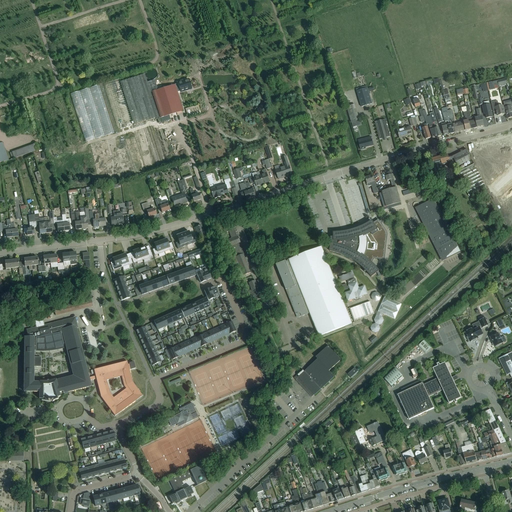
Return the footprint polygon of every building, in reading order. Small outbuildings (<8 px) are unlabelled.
[(183,111),(177,94),(175,85),(174,85),(150,92),(144,74),(120,82),(133,125),(156,118),(156,119),(157,119),(158,123),(170,120),(169,116),(183,111)] [(175,85),(177,94),(193,89),(189,78),(177,82),(178,84),(175,85)] [(442,90),(439,81),(438,79),(436,79),(435,79),(433,79),(435,84),(439,83),(442,90)] [(449,97),(448,92),(447,89),(444,90),(441,80),(439,81),(442,90),(441,90),(444,99),(449,97)] [(102,84),(75,91),(86,140),(114,133),(102,84)] [(356,89),(361,107),(372,104),(366,86),(356,89)] [(505,108),(504,108),(507,118),(511,117),(511,112),(511,107),(511,102),(511,100),(503,102),(505,108)] [(492,117),(490,105),(489,105),(489,101),(484,102),(484,106),(482,106),(484,112),(485,112),(486,118),(492,117)] [(491,102),(492,108),(493,113),(496,112),(497,116),(505,114),(503,106),(499,107),(497,101),(491,102)] [(202,103),(189,107),(191,114),(204,110),(202,103)] [(354,104),(346,107),(351,122),(359,120),(354,104)] [(476,128),(474,121),(473,117),(471,118),(469,110),(470,110),(469,106),(466,107),(466,111),(467,112),(468,120),(470,129),(476,128)] [(444,110),(442,111),(442,113),(443,115),(445,122),(448,121),(449,125),(447,125),(449,134),(454,133),(451,121),(450,121),(448,112),(447,112),(447,109),(446,108),(445,108),(444,109),(444,110)] [(477,116),(473,117),(474,121),(476,128),(483,127),(484,126),(480,109),(476,109),(477,116)] [(448,111),(448,112),(450,121),(451,121),(454,133),(464,131),(463,126),(462,122),(455,124),(454,120),(452,110),(448,111)] [(429,114),(430,116),(437,137),(441,136),(438,127),(437,128),(435,124),(437,123),(433,112),(429,114)] [(433,139),(437,137),(430,116),(424,118),(425,120),(426,124),(426,125),(428,124),(433,139)] [(383,139),(386,138),(390,137),(385,119),(374,122),(379,139),(383,139)] [(431,138),(426,125),(426,124),(421,126),(426,139),(431,138)] [(410,126),(405,127),(397,130),(398,133),(399,138),(400,138),(399,137),(406,135),(407,136),(412,135),(410,126)] [(366,141),(363,142),(359,143),(361,150),(365,149),(365,148),(373,146),(372,141),(372,140),(371,140),(371,137),(366,138),(366,141)] [(95,146),(103,145),(110,144),(109,138),(94,141),(95,146)] [(0,163),(8,161),(2,143),(0,143),(0,163)] [(12,159),(38,150),(36,144),(9,153),(12,159)] [(474,165),(469,154),(467,149),(452,157),(449,158),(448,155),(440,157),(432,159),(433,163),(431,164),(434,175),(444,173),(441,165),(451,162),(457,173),(469,196),(486,188),(474,165)] [(279,165),(274,167),(276,170),(275,170),(277,174),(278,179),(282,178),(282,177),(292,174),(292,175),(292,174),(291,170),(289,165),(286,156),(282,157),(285,167),(280,168),(279,165)] [(269,160),(269,159),(268,160),(265,160),(262,162),(263,165),(265,165),(267,169),(272,168),(269,160)] [(241,168),(233,171),(236,180),(242,178),(240,172),(242,171),(241,168)] [(260,176),(263,184),(270,182),(266,169),(262,171),(263,175),(260,176)] [(263,184),(260,176),(257,177),(256,173),(252,174),(256,186),(263,184)] [(400,202),(393,179),(392,174),(385,176),(387,181),(390,180),(392,188),(381,191),(386,207),(400,202)] [(188,189),(186,183),(185,180),(192,177),(191,175),(182,178),(182,180),(183,180),(184,184),(186,190),(188,189)] [(378,193),(372,175),(365,178),(367,186),(368,187),(371,186),(374,194),(378,193)] [(231,182),(230,179),(225,181),(226,185),(220,187),(220,186),(211,189),(213,197),(214,197),(214,199),(220,197),(219,195),(228,193),(227,189),(231,188),(229,183),(231,182)] [(187,193),(186,190),(184,184),(183,180),(182,180),(178,182),(182,194),(171,198),(174,206),(187,202),(184,194),(187,193)] [(229,183),(231,188),(232,189),(232,192),(234,196),(238,195),(236,190),(233,181),(231,182),(229,183)] [(246,184),(246,183),(240,184),(240,188),(239,189),(240,191),(247,189),(246,184)] [(249,191),(251,198),(256,196),(253,187),(250,188),(249,183),(246,184),(247,189),(248,191),(249,191)] [(201,199),(199,195),(199,193),(194,195),(192,188),(189,189),(193,202),(201,199)] [(247,199),(251,198),(249,191),(248,191),(244,192),(244,193),(241,194),(242,198),(246,197),(247,199)] [(327,202),(323,203),(326,229),(331,228),(330,223),(335,223),(334,214),(332,214),(331,203),(336,202),(335,194),(323,196),(323,198),(327,198),(327,202)] [(158,199),(155,200),(157,207),(160,206),(162,213),(169,210),(166,201),(162,203),(161,199),(158,200),(158,199)] [(432,201),(416,209),(430,236),(446,228),(432,201)] [(89,219),(89,213),(88,209),(86,209),(86,208),(80,208),(80,213),(79,213),(80,217),(82,229),(87,228),(86,219),(89,219)] [(156,215),(155,210),(154,209),(147,211),(149,217),(156,215)] [(62,217),(56,218),(56,217),(54,217),(54,212),(53,212),(53,219),(54,224),(57,224),(58,232),(64,231),(62,221),(62,217)] [(65,212),(62,212),(62,215),(62,221),(64,231),(70,230),(69,225),(69,223),(71,223),(70,219),(66,219),(65,212)] [(34,214),(35,219),(36,227),(39,227),(40,234),(46,233),(44,220),(44,218),(39,219),(38,214),(34,214)] [(13,218),(10,218),(10,222),(12,237),(18,237),(17,229),(15,230),(14,222),(13,222),(13,218)] [(36,228),(36,227),(35,219),(31,219),(31,222),(29,222),(30,228),(26,228),(26,230),(27,235),(34,235),(33,228),(36,228)] [(377,229),(372,221),(367,224),(360,227),(353,230),(346,232),(338,233),(334,233),(334,241),(336,241),(335,245),(331,244),(330,251),(335,252),(342,255),(349,258),(355,262),(361,266),(366,271),(371,277),(378,271),(373,265),(370,261),(371,259),(372,256),(373,254),(374,248),(374,247),(375,243),(374,237),(374,234),(373,232),(377,229)] [(195,228),(197,232),(198,237),(201,236),(203,240),(206,239),(201,225),(195,228)] [(232,252),(242,248),(240,243),(241,243),(238,236),(237,237),(233,226),(224,230),(225,233),(229,232),(231,239),(227,241),(229,247),(230,247),(232,252)] [(196,242),(194,237),(191,238),(188,231),(182,233),(186,243),(192,241),(193,243),(196,242)] [(186,243),(182,233),(176,236),(178,242),(176,243),(178,249),(181,248),(180,246),(186,243)] [(166,239),(160,241),(164,252),(173,249),(171,243),(168,244),(166,239)] [(156,249),(153,250),(155,255),(164,252),(160,241),(154,244),(156,249)] [(140,249),(139,249),(143,260),(142,260),(143,260),(152,257),(150,250),(146,251),(145,247),(144,247),(143,247),(139,248),(140,249)] [(314,249),(280,263),(276,265),(295,314),(297,313),(297,314),(299,315),(301,315),(301,316),(309,313),(319,337),(326,334),(345,326),(352,323),(322,247),(314,249)] [(242,248),(232,252),(235,258),(237,257),(244,275),(251,273),(243,254),(244,254),(242,248)] [(134,256),(131,257),(132,258),(133,263),(142,260),(143,260),(139,249),(133,251),(133,252),(134,256)] [(75,252),(69,253),(70,261),(70,265),(77,264),(76,260),(76,257),(75,252)] [(69,253),(62,254),(63,259),(63,262),(63,263),(64,266),(70,265),(70,261),(69,253)] [(120,256),(118,257),(122,267),(132,263),(131,259),(130,258),(127,259),(125,255),(125,254),(124,254),(120,255),(120,256)] [(61,270),(60,264),(57,264),(57,263),(56,255),(49,256),(50,264),(51,268),(57,267),(58,270),(61,270)] [(114,263),(111,265),(113,270),(122,267),(118,257),(112,259),(114,262),(114,263)] [(187,269),(190,277),(195,275),(191,265),(186,267),(187,269)] [(201,271),(205,281),(211,278),(205,267),(200,269),(201,271)] [(187,269),(182,271),(185,279),(190,277),(187,269)] [(182,271),(177,273),(180,281),(185,279),(182,271)] [(205,281),(201,271),(196,274),(200,283),(205,281)] [(177,273),(172,274),(175,283),(180,281),(177,273)] [(175,283),(172,274),(166,276),(169,285),(175,283)] [(114,280),(116,285),(125,282),(123,277),(114,280)] [(165,277),(159,279),(163,287),(168,285),(165,277)] [(159,279),(154,281),(157,289),(163,287),(159,279)] [(350,291),(344,293),(348,301),(354,299),(357,301),(360,300),(361,297),(368,294),(365,286),(359,288),(357,282),(356,282),(355,279),(347,281),(349,285),(348,285),(350,291)] [(154,281),(149,282),(152,291),(157,289),(154,281)] [(255,281),(249,283),(253,293),(248,295),(251,302),(255,300),(256,301),(262,298),(255,281)] [(116,285),(117,291),(127,287),(125,282),(116,285)] [(149,282),(144,284),(147,293),(152,291),(149,282)] [(147,293),(144,284),(139,286),(142,295),(147,293)] [(214,286),(209,289),(213,298),(218,296),(218,295),(214,286)] [(117,291),(119,296),(129,292),(127,287),(117,291)] [(209,289),(204,291),(207,298),(208,300),(213,298),(209,289)] [(129,292),(119,296),(121,301),(131,297),(129,292)] [(375,302),(379,300),(381,297),(379,293),(376,292),(372,293),(371,296),(372,300),(375,302)] [(378,312),(395,319),(401,304),(385,297),(378,312)] [(96,298),(77,301),(78,307),(97,304),(96,298)] [(206,298),(200,301),(204,309),(209,307),(206,298)] [(200,301),(195,303),(199,311),(204,309),(200,301)] [(357,307),(350,309),(355,321),(374,314),(370,302),(357,307)] [(195,303),(191,305),(194,313),(199,311),(195,303)] [(191,305),(186,307),(189,316),(194,313),(191,305)] [(67,307),(54,310),(55,316),(68,312),(67,307)] [(186,307),(181,310),(184,318),(189,316),(186,307)] [(179,310),(174,313),(178,321),(183,319),(179,310)] [(174,313),(169,315),(173,323),(178,321),(174,313)] [(169,315),(164,317),(168,325),(173,323),(169,315)] [(372,332),(375,333),(379,332),(380,328),(379,325),(382,324),(384,320),(382,317),(379,315),(376,317),(374,320),(375,323),(372,325),(371,328),(372,332)] [(164,317),(159,319),(163,328),(168,325),(164,317)] [(60,396),(59,392),(63,392),(63,393),(91,386),(89,381),(88,378),(76,328),(75,329),(75,326),(77,326),(76,323),(77,323),(75,318),(26,330),(27,335),(29,335),(29,337),(24,337),(24,392),(37,392),(37,390),(39,390),(39,399),(42,400),(42,401),(41,400),(41,401),(48,403),(48,402),(50,402),(52,401),(52,402),(58,399),(58,398),(57,399),(57,398),(60,396)] [(486,321),(485,318),(479,321),(481,326),(479,327),(473,330),(472,329),(470,330),(465,332),(467,336),(467,337),(468,341),(469,341),(470,342),(472,341),(473,341),(476,340),(476,339),(475,338),(483,334),(480,329),(482,328),(488,325),(486,321)] [(159,319),(154,322),(158,330),(163,328),(159,319)] [(231,322),(226,324),(230,334),(236,331),(231,322)] [(226,324),(220,327),(224,336),(229,334),(230,334),(226,324)] [(136,331),(138,336),(148,332),(145,327),(136,331)] [(220,327),(214,329),(218,339),(224,336),(220,327)] [(214,329),(208,332),(212,341),(218,339),(214,329)] [(138,336),(141,341),(150,337),(148,332),(138,336)] [(208,332),(202,335),(207,344),(212,341),(208,332)] [(494,335),(490,337),(491,340),(492,340),(493,342),(492,342),(492,343),(492,344),(493,345),(494,346),(494,347),(495,346),(497,347),(499,346),(499,344),(503,343),(506,341),(503,336),(500,338),(498,333),(494,335)] [(202,335),(197,337),(201,347),(207,344),(202,335)] [(141,341),(143,346),(152,342),(150,337),(141,341)] [(197,337),(191,340),(195,349),(201,347),(197,337)] [(191,340),(185,342),(189,352),(195,349),(191,340)] [(143,346),(145,351),(154,347),(152,342),(143,346)] [(185,342),(179,345),(183,354),(189,352),(185,342)] [(179,345),(173,348),(178,357),(183,354),(179,345)] [(145,351),(147,356),(156,351),(154,347),(145,351)] [(315,362),(295,381),(310,397),(330,378),(325,373),(339,360),(326,347),(312,359),(315,362)] [(173,348),(168,350),(172,360),(178,357),(173,348)] [(147,356),(150,361),(159,356),(156,351),(147,356)] [(503,357),(499,359),(507,374),(506,375),(507,375),(509,373),(511,378),(511,354),(511,353),(503,357)] [(159,356),(150,361),(152,366),(158,363),(158,364),(161,363),(160,362),(161,362),(159,356)] [(127,365),(127,362),(94,370),(95,376),(88,378),(89,381),(96,379),(101,397),(115,416),(142,396),(132,381),(129,370),(135,368),(133,362),(129,363),(129,364),(127,365)] [(452,378),(451,376),(445,363),(440,365),(439,363),(437,364),(438,366),(433,368),(437,378),(423,385),(429,397),(443,390),(449,403),(454,401),(455,403),(457,402),(456,400),(461,398),(453,381),(456,380),(454,377),(452,378)] [(351,378),(358,371),(354,368),(348,374),(351,378)] [(395,385),(407,374),(401,368),(389,379),(395,385)] [(429,397),(423,385),(422,383),(403,393),(402,390),(396,393),(409,420),(434,408),(429,397)] [(331,396),(338,389),(336,387),(329,394),(331,396)] [(181,413),(168,419),(168,420),(171,427),(184,421),(186,423),(193,420),(191,415),(196,413),(192,403),(179,409),(181,413)] [(490,437),(491,441),(494,448),(496,457),(511,453),(495,421),(490,409),(484,412),(493,430),(484,434),(485,437),(486,437),(490,436),(490,437)] [(380,427),(378,422),(375,423),(373,423),(373,424),(366,427),(368,430),(373,427),(377,437),(370,440),(372,446),(386,440),(380,427)] [(362,429),(355,432),(360,444),(366,442),(363,436),(365,435),(362,429)] [(113,431),(107,433),(109,443),(116,441),(113,431)] [(107,433),(100,434),(103,444),(109,443),(107,433)] [(100,434),(94,436),(96,446),(103,444),(100,434)] [(94,436),(87,438),(90,448),(96,446),(94,436)] [(356,436),(351,438),(357,452),(360,450),(358,448),(359,446),(360,446),(356,436)] [(477,462),(471,445),(465,446),(462,436),(458,437),(461,447),(463,454),(466,464),(477,462)] [(90,448),(87,438),(80,440),(81,440),(83,450),(90,448)] [(461,453),(462,452),(460,447),(459,442),(456,443),(458,450),(457,450),(459,456),(457,456),(461,466),(465,465),(461,453)] [(485,451),(482,443),(478,444),(480,452),(483,460),(487,459),(485,451)] [(483,460),(480,452),(478,453),(476,446),(474,446),(473,444),(471,445),(477,462),(483,460)] [(452,456),(451,452),(451,449),(450,450),(449,445),(445,446),(446,451),(443,451),(445,458),(452,456)] [(415,453),(415,454),(417,458),(418,460),(420,464),(427,461),(425,457),(425,456),(427,455),(428,457),(432,455),(428,446),(421,449),(422,452),(420,453),(420,452),(419,451),(418,451),(417,451),(416,452),(415,453)] [(23,460),(23,450),(6,451),(6,461),(23,460)] [(415,465),(413,460),(412,458),(414,457),(411,450),(409,451),(409,452),(403,455),(409,468),(415,465)] [(380,470),(384,480),(388,479),(387,478),(390,477),(387,469),(388,468),(383,456),(381,453),(380,453),(375,455),(375,457),(379,465),(382,463),(384,468),(380,469),(380,470)] [(121,455),(116,456),(117,459),(120,469),(127,468),(127,467),(126,467),(127,466),(126,463),(125,463),(124,458),(122,458),(121,455)] [(117,459),(111,461),(114,471),(120,469),(117,459)] [(111,461),(104,463),(107,473),(114,471),(111,461)] [(104,463),(98,464),(101,475),(107,473),(104,463)] [(377,481),(373,473),(372,470),(369,463),(366,465),(368,469),(373,478),(374,480),(373,480),(376,489),(380,487),(377,481)] [(397,464),(402,474),(405,473),(404,473),(407,472),(404,463),(401,464),(401,463),(397,464)] [(98,464),(92,466),(94,476),(101,475),(98,464)] [(399,475),(402,474),(397,464),(394,465),(394,466),(392,467),(396,475),(398,475),(399,475)] [(92,466),(85,468),(88,478),(94,476),(92,466)] [(183,490),(181,485),(183,484),(182,482),(199,473),(201,479),(205,477),(199,466),(187,471),(185,473),(169,481),(175,494),(169,497),(172,504),(175,502),(176,504),(191,497),(190,495),(193,493),(192,491),(199,488),(197,485),(191,488),(190,487),(183,490)] [(380,470),(379,467),(372,470),(373,473),(377,481),(378,480),(378,481),(381,480),(381,481),(384,480),(380,470)] [(88,478),(85,468),(79,470),(80,476),(79,476),(80,479),(81,479),(81,480),(88,478)] [(376,489),(373,480),(369,481),(367,475),(365,470),(363,470),(361,471),(360,468),(357,469),(360,476),(363,475),(363,476),(364,476),(368,491),(376,489)] [(349,478),(347,473),(346,470),(344,471),(349,482),(351,486),(348,486),(351,496),(357,495),(357,494),(354,487),(349,478)] [(353,477),(349,478),(354,487),(357,494),(361,493),(368,491),(364,476),(363,476),(363,475),(360,476),(360,477),(362,482),(358,483),(356,478),(354,479),(353,477)] [(344,499),(341,494),(334,477),(331,478),(336,489),(332,491),(337,501),(344,499)] [(344,499),(350,497),(347,488),(346,488),(342,478),(337,480),(344,499)] [(327,497),(329,504),(334,502),(331,493),(328,493),(324,482),(322,483),(321,481),(322,485),(323,485),(325,492),(327,497)] [(319,507),(324,505),(321,497),(319,490),(317,484),(315,485),(318,494),(315,495),(316,499),(319,507)] [(327,497),(325,492),(320,493),(317,484),(319,490),(321,497),(324,505),(329,504),(327,497)] [(137,485),(131,487),(134,496),(140,494),(139,491),(140,491),(139,488),(138,488),(137,485)] [(305,496),(301,488),(301,487),(299,488),(302,495),(303,501),(301,501),(304,511),(309,510),(305,496)] [(311,500),(310,495),(307,496),(305,492),(303,487),(301,488),(305,496),(309,510),(314,509),(311,500)] [(293,503),(295,511),(303,511),(298,495),(296,490),(292,491),(294,496),(291,497),(293,503)] [(511,502),(511,501),(510,495),(509,495),(508,491),(502,492),(505,501),(509,500),(510,503),(511,502)] [(312,494),(310,495),(311,500),(314,509),(319,507),(316,499),(315,495),(313,496),(312,494)] [(101,505),(98,496),(93,497),(94,500),(93,501),(93,504),(94,503),(95,506),(101,505)] [(242,508),(244,511),(249,511),(244,500),(239,503),(241,506),(242,508)] [(295,511),(293,503),(290,503),(289,501),(288,500),(285,501),(289,511),(295,511)] [(439,502),(440,505),(438,506),(439,511),(449,511),(449,510),(449,509),(448,504),(447,500),(439,502)] [(460,507),(454,508),(455,511),(459,509),(461,510),(464,510),(465,508),(475,510),(475,508),(475,509),(475,508),(476,503),(472,502),(471,504),(466,503),(466,501),(462,500),(461,505),(460,507)] [(241,506),(239,503),(239,502),(237,504),(239,507),(240,506),(241,508),(236,511),(244,511),(242,508),(241,506)] [(288,511),(285,502),(282,503),(279,504),(281,510),(281,511),(288,511)] [(267,511),(267,510),(265,511),(262,511),(259,503),(255,504),(257,508),(256,508),(258,511),(267,511)] [(426,511),(435,511),(433,503),(426,505),(427,508),(425,508),(426,511)]
